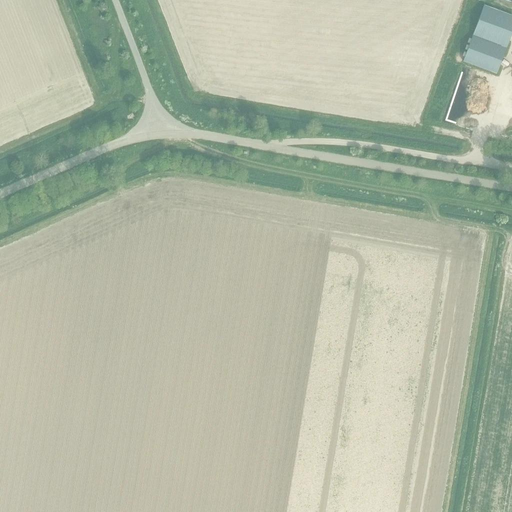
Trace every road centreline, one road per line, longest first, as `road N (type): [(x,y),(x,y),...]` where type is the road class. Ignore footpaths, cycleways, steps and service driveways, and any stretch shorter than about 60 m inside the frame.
road 1 (track): [(184,132),(234,164),(511,215)]
road 2 (unclassified): [(511,188),(259,145)]
road 3 (residential): [(511,167),(361,143),(259,145)]
road 4 (unclassified): [(0,194),(127,139)]
